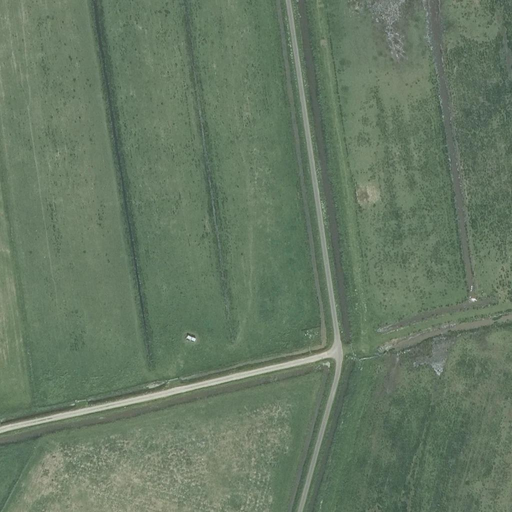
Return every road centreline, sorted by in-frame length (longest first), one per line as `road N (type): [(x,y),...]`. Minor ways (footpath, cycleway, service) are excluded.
road 1 (track): [(0,430),(338,352)]
road 2 (track): [(511,306),(338,352)]
